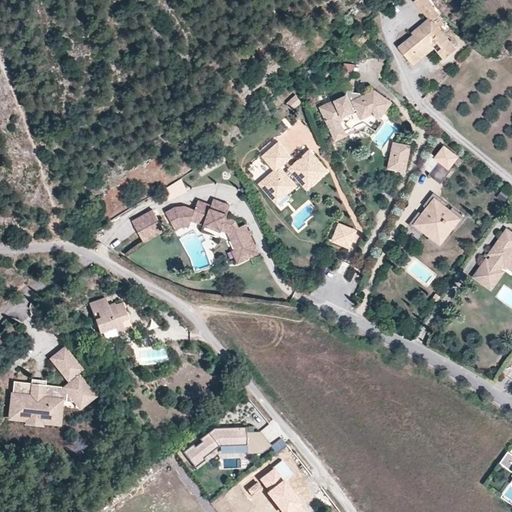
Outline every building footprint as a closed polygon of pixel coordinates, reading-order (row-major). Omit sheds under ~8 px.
[(443,18),(430,0),(422,0),(416,5),(430,22),(432,24),(433,24),(433,25),(443,18)] [(415,39),(432,24),(430,22),(413,37),(415,39)] [(433,25),(433,24),(432,24),(415,39),(400,52),(415,69),(436,51),(446,63),(458,53),(433,25)] [(359,34),(353,42),(363,49),(368,41),(359,34)] [(355,92),(357,77),(356,77),(357,67),(346,66),(345,76),(341,76),(339,91),(349,92),(349,91),(355,92)] [(393,105),(376,93),(363,99),(364,96),(355,95),(355,92),(349,91),(349,92),(348,98),(322,110),(331,130),(342,125),(346,123),(344,119),(359,113),(363,122),(374,117),(381,122),(393,105)] [(296,96),(286,104),(293,112),(303,104),(296,96)] [(342,125),(331,130),(338,143),(349,138),(342,125)] [(308,188),(327,171),(310,152),(294,166),(291,169),(285,174),(280,168),(286,163),(289,161),(292,157),(279,143),(263,157),(276,171),(262,183),(271,193),(273,191),(283,191),(286,194),(296,185),(291,180),(296,175),(301,181),(308,188)] [(411,153),(412,147),(394,144),(392,155),(398,157),(403,152),(411,153)] [(451,170),(449,168),(457,157),(444,147),(436,157),(436,158),(439,161),(430,173),(428,175),(440,184),(451,170)] [(430,173),(439,161),(436,158),(436,157),(429,151),(421,166),(430,173)] [(407,174),(411,153),(403,152),(398,157),(392,155),(388,171),(407,174)] [(278,201),(286,194),(283,191),(273,191),(271,193),(278,201)] [(455,230),(465,218),(452,207),(449,212),(443,207),(446,203),(433,193),(423,206),(427,209),(430,211),(425,217),(423,215),(419,212),(408,225),(422,235),(425,231),(431,235),(431,236),(433,233),(439,238),(444,232),(447,234),(451,227),(455,230)] [(216,201),(213,208),(212,211),(228,217),(232,207),(216,201)] [(240,230),(236,223),(229,220),(230,218),(228,217),(212,211),(213,208),(199,203),(196,212),(186,208),(175,210),(167,215),(176,232),(182,229),(190,228),(192,222),(221,233),(223,227),(231,230),(230,232),(234,240),(232,241),(236,251),(232,252),(238,266),(259,255),(246,227),(240,230)] [(145,243),(165,232),(155,212),(134,222),(145,243)] [(335,242),(350,248),(356,233),(341,227),(335,242)] [(511,234),(506,230),(489,254),(492,256),(489,261),(486,260),(477,273),(493,285),(503,272),(499,270),(503,265),(506,260),(511,264),(511,234)] [(440,249),(450,237),(447,234),(444,232),(439,238),(433,233),(431,236),(431,235),(427,239),(440,249)] [(511,264),(506,260),(503,265),(511,272),(511,264)] [(493,285),(477,273),(473,278),(490,290),(493,285)] [(127,316),(122,302),(114,304),(114,302),(107,304),(105,297),(88,303),(98,333),(102,331),(114,327),(115,329),(123,327),(120,319),(127,316)] [(130,325),(127,316),(120,319),(123,327),(130,325)] [(117,334),(116,332),(115,329),(114,327),(102,331),(103,336),(107,338),(117,334)] [(74,399),(81,393),(87,400),(94,395),(77,374),(76,375),(74,372),(80,368),(64,347),(51,357),(70,382),(64,387),(64,386),(45,384),(30,382),(13,380),(10,402),(22,403),(21,411),(59,415),(61,399),(72,401),(74,399)] [(87,400),(81,393),(74,399),(79,406),(87,400)] [(58,423),(59,415),(21,411),(22,403),(10,402),(9,417),(26,419),(25,424),(40,425),(41,420),(58,423)] [(272,446),(260,432),(254,432),(246,433),(246,428),(214,429),(183,452),(195,468),(205,460),(204,458),(219,447),(247,445),(247,454),(262,454),(272,446)] [(511,454),(508,451),(500,463),(511,471),(511,454)] [(274,468),(285,481),(294,474),(283,460),(273,467),(274,468)] [(309,511),(285,481),(274,468),(260,480),(269,491),(267,493),(281,511),(309,511)]
